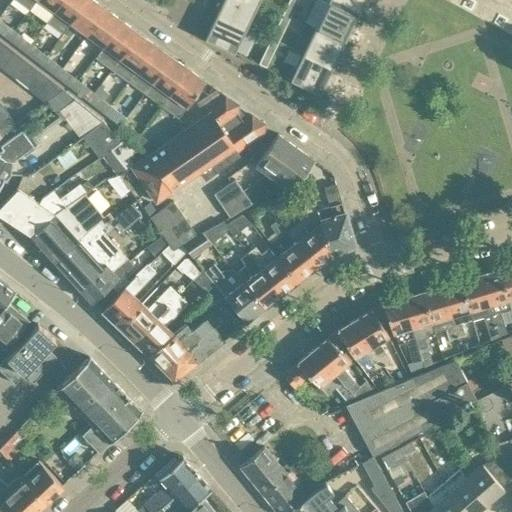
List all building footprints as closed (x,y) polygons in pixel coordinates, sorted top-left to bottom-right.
[(16,0),(28,9),(35,0),(16,0)] [(39,0),(54,10),(60,0),(39,0)] [(86,0),(60,0),(54,10),(45,21),(61,34),(70,22),(86,0)] [(87,34),(106,8),(94,0),(86,0),(70,22),(87,34)] [(222,0),(218,11),(217,12),(246,26),(259,0),(258,0),(222,0)] [(292,0),(288,0),(283,11),(291,15),(297,2),(292,0)] [(327,0),(327,1),(357,15),(357,14),(363,0),(327,0)] [(315,27),(344,41),(344,40),(356,17),(357,15),(327,1),(315,27)] [(122,20),(106,8),(87,34),(103,46),(122,20)] [(283,11),(277,24),(284,28),(291,15),(283,11)] [(232,52),(234,52),(246,26),(217,12),(216,13),(205,37),(204,38),(208,40),(214,43),(232,52)] [(13,29),(0,19),(0,32),(7,38),(13,29)] [(111,71),(139,32),(122,20),(103,46),(95,58),(111,71)] [(277,24),(271,37),(278,41),(284,28),(277,24)] [(315,27),(302,54),(331,68),(332,66),(343,43),(344,41),(315,27)] [(29,42),(13,29),(7,38),(23,50),(29,42)] [(155,45),(139,32),(111,71),(128,83),(155,45)] [(271,37),(264,50),(272,54),(278,41),(271,37)] [(45,55),(29,42),(23,50),(39,63),(45,55)] [(0,49),(0,67),(13,51),(4,44),(0,49)] [(144,95),(172,57),(155,45),(128,83),(144,95)] [(272,54),(264,50),(258,64),(265,67),(272,54)] [(0,67),(9,74),(22,58),(13,51),(0,67)] [(302,54),(290,79),(309,89),(315,92),(319,93),(320,92),(331,69),(331,68),(302,54)] [(61,67),(45,55),(39,63),(55,76),(61,67)] [(189,69),(172,57),(144,95),(161,107),(189,69)] [(9,74),(18,81),(30,65),(22,58),(9,74)] [(18,81),(26,88),(39,72),(30,65),(18,81)] [(79,80),(61,67),(55,76),(72,89),(79,80)] [(187,107),(205,81),(189,69),(161,107),(178,119),(187,107)] [(26,88),(35,95),(48,78),(39,72),(26,88)] [(60,88),(48,78),(35,95),(43,101),(44,101),(44,100),(60,88)] [(95,93),(79,80),(72,89),(88,102),(95,93)] [(95,93),(88,102),(105,114),(111,105),(104,100),(109,94),(100,86),(95,93)] [(44,100),(54,113),(59,110),(74,99),(60,88),(44,100)] [(217,89),(197,103),(199,107),(205,114),(208,112),(206,108),(225,95),(217,89)] [(147,155),(145,156),(157,173),(161,171),(171,185),(167,188),(170,191),(198,171),(204,179),(227,162),(248,148),(247,147),(249,146),(247,143),(264,131),(264,123),(251,114),(242,120),(237,113),(237,104),(225,95),(206,108),(208,112),(205,114),(197,120),(186,128),(157,147),(147,155)] [(83,136),(102,122),(74,99),(59,110),(64,117),(80,138),(83,136)] [(0,134),(15,123),(0,104),(0,134)] [(121,127),(124,123),(127,118),(111,105),(105,114),(121,127)] [(194,115),(182,123),(186,128),(197,120),(194,115)] [(101,154),(118,141),(102,122),(83,136),(98,157),(101,154)] [(140,135),(124,123),(121,127),(117,132),(122,137),(132,144),(140,135)] [(0,186),(4,180),(5,181),(11,175),(12,163),(22,155),(24,157),(34,149),(33,147),(20,130),(0,145),(0,147),(0,148),(0,186)] [(255,164),(271,176),(282,159),(285,161),(295,146),(277,133),(255,164)] [(140,135),(132,144),(147,155),(157,147),(140,135)] [(118,141),(110,147),(127,169),(130,167),(145,156),(147,155),(132,144),(122,137),(118,141)] [(314,159),(295,146),(285,161),(282,159),(271,176),(283,185),(304,173),(314,159)] [(145,156),(130,167),(155,202),(170,191),(167,188),(171,185),(161,171),(157,173),(145,156)] [(112,203),(134,191),(123,172),(101,184),(112,203)] [(221,205),(243,190),(235,179),(231,181),(213,194),(221,205)] [(39,203),(18,227),(30,235),(52,215),(54,214),(84,193),(85,191),(80,184),(79,183),(58,198),(52,190),(38,203),(39,203)] [(328,205),(316,209),(331,253),(354,244),(335,183),(323,187),(328,205)] [(17,188),(0,205),(0,214),(18,227),(39,203),(38,203),(17,188)] [(252,203),(243,190),(221,205),(230,218),(252,203)] [(30,235),(54,260),(77,240),(97,222),(102,227),(113,218),(108,212),(103,216),(84,193),(54,214),(52,215),(30,235)] [(307,212),(286,229),(315,265),(318,263),(330,254),(331,253),(316,209),(313,199),(303,207),(307,212)] [(157,227),(180,211),(173,200),(156,212),(150,216),(157,227)] [(149,202),(143,206),(150,216),(156,212),(149,202)] [(113,218),(102,227),(105,230),(107,233),(115,226),(120,233),(141,214),(131,203),(113,218)] [(162,234),(165,238),(188,222),(180,211),(157,227),(162,234)] [(242,215),(225,225),(229,229),(233,234),(249,222),(242,215)] [(278,219),(269,226),(274,233),(278,238),(271,243),(279,253),(299,278),(315,265),(286,229),(278,219)] [(77,240),(54,260),(68,276),(91,254),(110,239),(103,232),(105,230),(102,227),(97,222),(77,240)] [(197,236),(188,222),(165,238),(168,244),(167,245),(171,251),(182,244),(197,236)] [(211,243),(213,241),(229,229),(225,225),(222,222),(203,233),(211,243)] [(203,233),(197,236),(182,244),(187,251),(192,257),(211,243),(203,233)] [(162,234),(147,246),(155,256),(160,251),(167,245),(168,244),(165,238),(162,234)] [(91,254),(68,276),(78,287),(104,264),(110,271),(123,260),(126,263),(129,261),(110,239),(91,254)] [(187,251),(182,244),(171,251),(167,245),(160,251),(174,264),(187,251)] [(280,293),(299,278),(279,253),(276,255),(268,245),(260,252),(254,245),(246,251),(280,293)] [(244,265),(236,273),(264,306),(280,293),(246,251),(238,258),(244,265)] [(185,257),(178,264),(193,278),(199,272),(187,257),(185,257)] [(104,264),(78,287),(91,301),(93,299),(101,308),(118,291),(112,284),(122,275),(133,265),(129,261),(126,263),(123,260),(110,271),(104,264)] [(101,309),(119,326),(140,304),(137,301),(132,296),(154,272),(156,270),(148,262),(135,273),(118,291),(101,308),(102,308),(101,309)] [(205,270),(222,292),(245,321),(264,306),(236,273),(232,269),(220,271),(214,263),(205,270)] [(511,263),(496,268),(505,297),(509,309),(511,307),(511,263)] [(509,309),(505,297),(496,268),(477,274),(486,303),(498,336),(508,332),(500,311),(509,309)] [(214,298),(222,292),(205,270),(204,271),(201,269),(199,272),(193,278),(214,298)] [(477,274),(458,279),(467,308),(471,320),(483,316),(492,339),(498,336),(486,303),(477,274)] [(0,310),(7,302),(16,291),(0,279),(0,310)] [(439,285),(448,314),(455,339),(466,335),(462,323),(471,320),(467,308),(458,279),(439,285)] [(455,339),(448,314),(439,285),(420,291),(429,320),(433,332),(445,328),(449,340),(455,339)] [(172,301),(178,295),(169,286),(146,309),(140,304),(119,326),(132,339),(172,301)] [(433,332),(429,320),(420,291),(401,297),(410,326),(421,360),(424,367),(433,363),(424,334),(433,332)] [(172,301),(132,339),(147,353),(172,333),(164,326),(186,303),(178,295),(172,301)] [(381,302),(379,304),(384,318),(386,317),(391,331),(393,330),(398,345),(406,342),(413,363),(421,360),(410,326),(401,297),(381,302)] [(0,310),(0,350),(1,350),(4,347),(27,318),(7,302),(0,310)] [(173,379),(177,376),(208,350),(241,324),(226,306),(208,321),(212,325),(197,336),(160,366),(170,376),(173,379)] [(358,316),(354,318),(370,344),(383,365),(390,361),(377,340),(387,334),(379,321),(381,320),(373,307),(371,308),(370,309),(358,316)] [(212,325),(208,321),(205,317),(191,328),(186,322),(172,333),(147,353),(160,366),(197,336),(212,325)] [(336,329),(334,331),(342,343),(344,342),(352,355),(363,348),(376,369),(383,365),(370,344),(354,318),(336,329)] [(37,322),(0,362),(0,370),(14,383),(23,373),(33,382),(56,356),(46,347),(54,338),(37,322)] [(327,336),(312,349),(334,372),(355,396),(372,389),(365,381),(359,387),(356,383),(341,366),(347,360),(337,347),(339,346),(329,335),(327,336)] [(333,372),(312,349),(296,362),(309,375),(326,393),(333,385),(346,400),(354,396),(333,372)] [(56,388),(92,425),(125,393),(89,356),(56,388)] [(453,358),(348,403),(375,454),(417,431),(425,427),(436,421),(446,415),(477,399),(453,358)] [(309,375),(296,362),(282,373),(294,387),(309,375)] [(511,391),(511,380),(511,381),(502,386),(506,394),(511,391)] [(125,393),(92,425),(82,434),(98,451),(141,410),(125,393)] [(436,421),(441,430),(452,425),(446,415),(436,421)] [(430,436),(441,430),(436,421),(425,427),(430,436)] [(0,446),(0,453),(2,456),(21,437),(15,431),(0,446)] [(511,449),(511,450),(499,455),(511,479),(511,478),(511,438),(509,440),(511,449)] [(400,448),(405,456),(415,450),(411,442),(400,448)] [(241,464),(239,466),(259,490),(277,511),(283,511),(286,510),(304,495),(317,485),(318,484),(297,459),(288,467),(285,463),(281,467),(264,446),(245,461),(241,464)] [(400,448),(381,458),(391,475),(410,465),(405,456),(400,448)] [(68,462),(76,470),(85,462),(77,454),(68,462)] [(466,477),(488,501),(503,488),(502,486),(510,479),(511,479),(499,455),(484,461),(466,477)] [(152,511),(153,511),(197,474),(182,456),(177,460),(158,477),(164,484),(145,502),(136,509),(139,511),(117,511),(115,511),(152,511)] [(372,456),(361,462),(365,469),(376,463),(372,456)] [(41,463),(23,480),(42,503),(62,485),(61,484),(41,463)] [(376,463),(365,469),(369,476),(380,470),(376,463)] [(444,480),(450,490),(468,511),(475,511),(486,503),(488,501),(466,477),(461,466),(444,480)] [(380,470),(369,476),(374,485),(384,477),(380,470)] [(209,488),(207,485),(197,474),(153,511),(168,511),(180,501),(186,508),(201,495),(209,488)] [(374,485),(370,488),(375,494),(388,484),(384,477),(374,485)] [(0,492),(5,497),(6,498),(5,499),(15,511),(27,511),(9,493),(3,488),(5,485),(0,480),(0,492)] [(3,488),(9,493),(27,511),(33,511),(42,503),(23,480),(11,491),(5,485),(3,488)] [(440,511),(468,511),(450,490),(444,480),(428,495),(433,505),(434,504),(440,511)] [(304,495),(286,510),(288,511),(327,511),(331,509),(322,499),(328,494),(332,490),(325,481),(318,484),(317,485),(304,495)] [(388,484),(375,494),(380,500),(391,491),(388,484)] [(391,491),(380,500),(385,506),(395,498),(391,491)] [(406,503),(410,511),(440,511),(434,504),(433,505),(428,495),(427,495),(425,492),(406,503)] [(359,511),(345,494),(335,502),(335,501),(334,502),(333,503),(338,509),(334,511),(359,511)] [(210,511),(214,509),(201,495),(186,508),(181,511),(210,511)] [(395,498),(385,506),(389,511),(399,505),(395,498)] [(0,511),(15,511),(5,499),(0,504),(0,511)]
